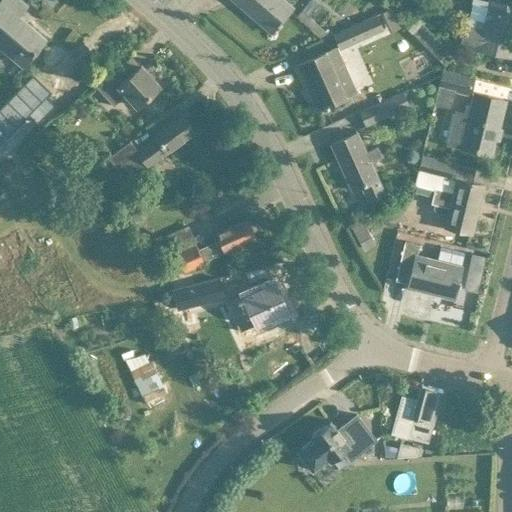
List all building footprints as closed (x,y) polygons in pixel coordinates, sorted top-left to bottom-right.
[(25,6),(24,4),(18,0),(0,0),(0,1),(0,43),(23,63),(44,38),(17,15),(25,6)] [(291,8),(282,0),(233,0),(270,32),(277,24),(278,26),(281,23),(279,21),(291,8)] [(326,0),(311,11),(321,24),(339,11),(330,0),(326,0)] [(478,47),(477,48),(510,57),(511,48),(511,5),(489,0),(488,2),(478,0),(473,0),(469,20),(467,20),(461,43),(478,47)] [(403,24),(388,10),(381,13),(390,32),(404,25),(403,24)] [(340,49),(384,30),(377,14),(333,34),(340,49)] [(413,14),(403,24),(404,25),(412,32),(422,22),(413,14)] [(422,22),(412,32),(439,59),(449,49),(422,22)] [(354,92),(334,48),(295,65),(315,110),(354,92)] [(126,78),(117,68),(96,87),(113,105),(126,94),(136,106),(159,86),(141,65),(126,78)] [(469,93),(473,78),(442,71),(434,103),(450,107),(455,89),(469,93)] [(33,74),(0,107),(0,130),(6,136),(28,114),(37,123),(54,105),(45,96),(50,91),(33,74)] [(410,106),(404,91),(359,110),(366,125),(410,106)] [(450,144),(462,147),(491,154),(504,101),(475,94),(470,114),(458,111),(450,144)] [(193,131),(181,115),(180,114),(152,135),(155,139),(137,152),(128,141),(106,158),(116,170),(122,165),(131,178),(193,131)] [(352,190),(362,186),(369,201),(384,195),(369,162),(380,157),(376,147),(365,152),(356,133),(331,144),(352,190)] [(471,234),(477,208),(483,185),(456,178),(455,181),(451,180),(455,164),(421,155),(414,182),(434,188),(430,203),(433,204),(432,208),(435,212),(447,215),(444,227),(471,234)] [(141,211),(128,214),(130,226),(143,223),(141,211)] [(245,219),(218,232),(215,233),(218,240),(197,249),(186,226),(161,237),(176,272),(254,238),(245,219)] [(367,227),(356,232),(361,244),(373,238),(367,227)] [(405,241),(394,280),(396,280),(407,283),(406,287),(429,293),(430,290),(432,290),(435,291),(453,296),(456,284),(458,285),(459,281),(457,281),(461,268),(461,266),(460,266),(464,252),(439,246),(436,260),(416,254),(419,245),(405,241)] [(472,254),(470,266),(483,269),(486,257),(472,254)] [(260,274),(265,285),(285,276),(280,265),(260,274)] [(224,277),(177,289),(182,309),(229,297),(224,277)] [(242,297),(226,304),(233,318),(245,345),(273,332),(267,320),(288,310),(275,281),(242,297)] [(428,442),(442,390),(421,384),(407,437),(428,442)] [(350,460),(376,439),(356,414),(339,428),(339,429),(338,429),(336,427),(336,428),(330,420),(310,435),(313,438),(297,450),(301,455),(298,457),(306,467),(309,465),(312,469),(327,457),(330,460),(342,451),(350,460)] [(419,447),(402,442),(398,456),(417,455),(419,447)] [(462,496),(446,496),(447,508),(462,507),(462,496)]
